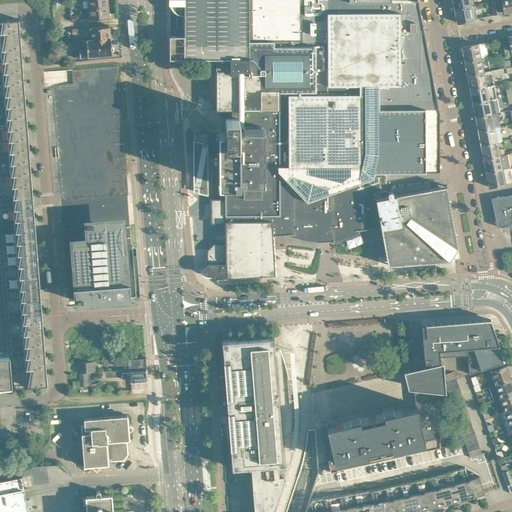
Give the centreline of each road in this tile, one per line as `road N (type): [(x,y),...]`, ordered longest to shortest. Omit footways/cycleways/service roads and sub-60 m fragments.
road 1 (unclassified): [(50,320),(25,11),(0,13)]
road 2 (secondary): [(483,286),(176,305)]
road 3 (secondary): [(177,321),(475,299)]
road 4 (unclassified): [(483,286),(438,37)]
road 5 (secondary): [(140,111),(158,313)]
road 6 (unknown): [(303,495),(460,465)]
road 7 (tertiary): [(158,313),(169,472)]
road 8 (tertiary): [(192,471),(177,321)]
road 9 (unclassified): [(169,472),(82,479),(44,445)]
road 10 (unclassified): [(0,402),(52,394),(50,320)]
